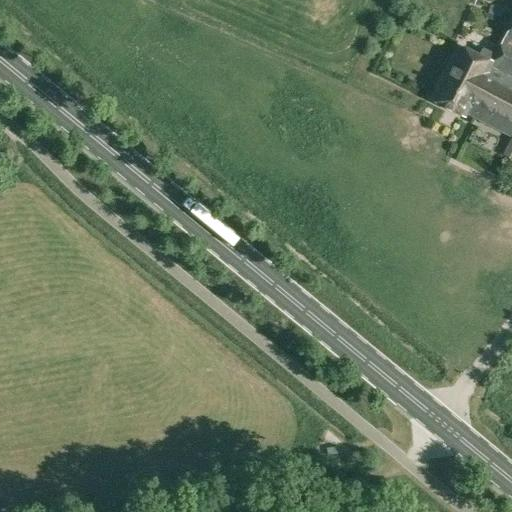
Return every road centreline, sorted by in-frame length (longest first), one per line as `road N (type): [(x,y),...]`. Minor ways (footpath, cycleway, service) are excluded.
road 1 (primary): [(511,481),(0,60)]
road 2 (track): [(440,422),(410,466),(389,477),(210,511)]
